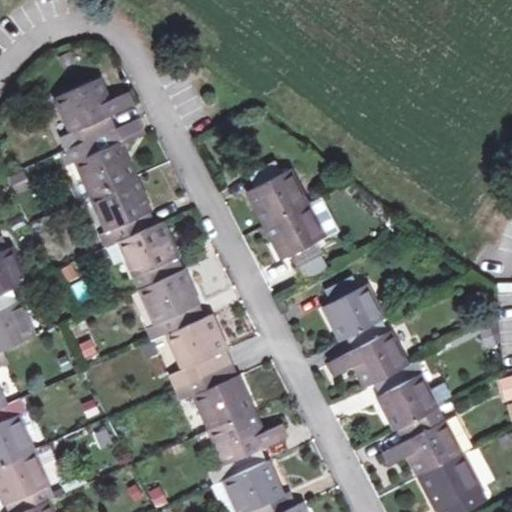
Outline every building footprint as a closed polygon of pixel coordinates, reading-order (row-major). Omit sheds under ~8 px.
[(302,511),(298,503),(287,508),(260,450),(285,439),(279,424),(261,432),(208,315),(202,318),(160,222),(154,225),(119,146),(117,141),(111,144),(106,133),(100,120),(132,106),(125,92),(107,101),(98,79),(57,97),(73,132),(61,138),(66,151),(71,162),(78,159),(86,177),(94,195),(115,242),(120,240),(157,323),(170,318),(175,330),(168,333),(227,464),(210,471),(214,482),(211,483),(224,511),(238,511),(241,511),(302,511)] [(128,124),(106,133),(111,144),(117,141),(119,146),(134,139),(128,124)] [(289,256),(295,268),(330,250),(287,167),(280,171),(275,160),(248,174),(254,185),(245,189),(281,260),(289,256)] [(94,195),(86,177),(70,184),(79,202),(94,195)] [(0,351),(33,337),(12,290),(25,284),(9,247),(1,251),(0,248),(0,351)] [(330,250),(295,268),(302,281),(337,263),(330,250)] [(437,408),(427,390),(418,373),(416,373),(411,363),(406,365),(363,284),(356,287),(351,276),(323,290),(330,302),(322,306),(341,341),(347,338),(352,348),(328,361),(335,375),(353,366),(364,387),(379,379),(385,390),(376,395),(394,430),(402,426),(408,438),(382,451),(389,464),(407,455),(436,511),(462,511),(484,500),(437,408)] [(505,401),(511,399),(511,375),(499,379),(505,401)] [(444,381),(427,390),(437,408),(454,400),(444,381)] [(0,489),(10,511),(50,511),(45,500),(51,497),(14,415),(9,418),(0,398),(0,489)]
